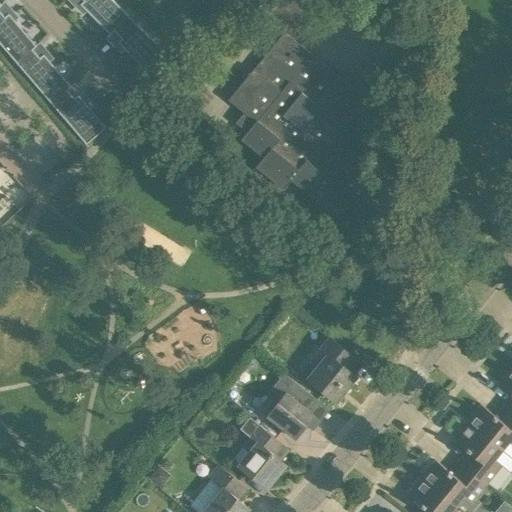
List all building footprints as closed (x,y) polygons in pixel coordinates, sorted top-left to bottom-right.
[(114,31),(129,17),(112,0),(82,0),(84,1),(80,5),(87,12),(107,32),(110,34),(110,35),(111,35),(114,31)] [(0,43),(17,63),(33,50),(37,47),(36,46),(16,22),(15,22),(9,14),(5,18),(0,11),(0,43)] [(129,17),(114,31),(122,39),(118,43),(125,50),(126,50),(148,73),(167,55),(165,53),(129,17)] [(343,208),(367,179),(353,167),(360,157),(339,140),(342,137),(337,132),(365,98),(284,33),(229,100),(244,113),(236,123),(247,132),(240,141),(262,159),(254,168),(283,191),(291,181),(313,199),(321,190),(343,208)] [(52,104),(68,91),(71,87),(50,63),(50,62),(44,55),(40,58),(34,51),(33,50),(17,63),(52,104)] [(52,104),(86,145),(106,128),(85,104),(85,103),(79,96),(75,99),(69,92),(68,91),(52,104)] [(336,402),(357,377),(354,374),(362,364),(330,338),(321,349),(328,354),(308,379),(336,402)] [(511,366),(498,383),(511,394),(511,404),(508,409),(511,412),(511,366)] [(313,432),(321,421),(311,412),(319,402),(295,383),(284,374),(267,394),(278,404),(267,418),(295,440),(306,426),(313,432)] [(511,412),(508,409),(499,420),(481,405),(467,422),(503,451),(510,442),(511,443),(511,412)] [(267,489),(286,466),(281,461),(289,451),(260,427),(249,418),(240,430),(257,444),(239,466),(267,489)] [(496,460),(503,451),(467,422),(453,439),(471,454),(463,465),(487,484),(502,465),(496,460)] [(487,484),(463,465),(454,475),(435,460),(421,478),(458,507),(465,498),(472,503),(487,484)] [(193,511),(248,511),(250,510),(238,500),(248,490),(219,466),(191,502),(198,507),(193,511)] [(453,511),(458,507),(421,478),(407,495),(427,510),(424,511),(453,511)]
